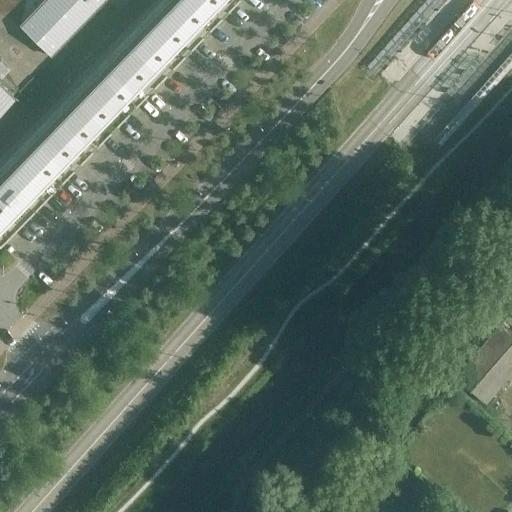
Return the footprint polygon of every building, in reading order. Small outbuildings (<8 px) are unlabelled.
[(0,222),(7,229),(229,0),(151,0),(0,156),(0,222)] [(0,0),(0,101),(17,84),(29,96),(43,85),(34,73),(104,0),(115,0),(119,3),(123,0),(0,0)] [(423,0),(367,63),(374,70),(436,0),(423,0)] [(430,29),(424,24),(412,37),(418,42),(430,29)] [(511,49),(434,136),(441,144),(511,63),(511,49)] [(451,92),(483,57),(478,53),(446,88),(451,92)] [(485,402),(511,371),(511,334),(500,324),(455,375),(485,402)]
